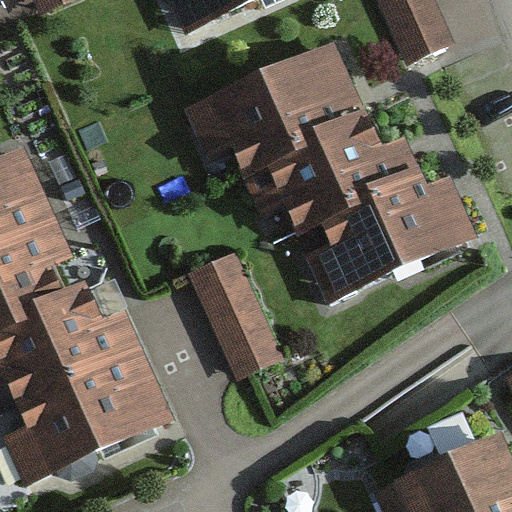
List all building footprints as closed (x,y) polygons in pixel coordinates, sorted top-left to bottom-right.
[(34,0),(38,13),(85,0),(34,0)] [(180,0),(192,26),(251,0),(180,0)] [(386,0),(414,63),(462,42),(444,0),(386,0)] [(235,146),(250,181),(309,155),(306,147),(359,124),(329,57),(193,117),(210,157),(235,146)] [(344,213),(419,180),(404,146),(374,159),(359,124),(306,147),(309,155),(250,181),(276,239),(302,228),(308,242),(349,224),(344,213)] [(0,173),(0,250),(52,228),(23,163),(0,173)] [(426,197),(419,180),(344,213),(349,224),(308,242),(332,298),(469,238),(447,188),(426,197)] [(0,332),(82,297),(52,228),(0,250),(0,332)] [(249,249),(197,269),(240,379),(291,359),(249,249)] [(0,332),(0,406),(1,408),(134,350),(106,286),(82,297),(0,332)] [(134,350),(1,408),(31,476),(164,418),(134,350)] [(511,511),(511,484),(496,451),(383,500),(388,511),(511,511)]
